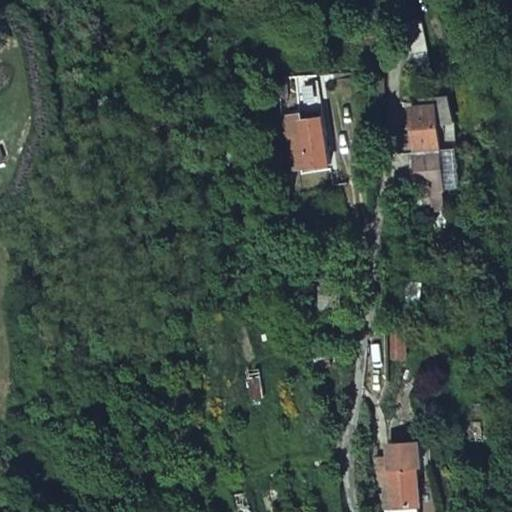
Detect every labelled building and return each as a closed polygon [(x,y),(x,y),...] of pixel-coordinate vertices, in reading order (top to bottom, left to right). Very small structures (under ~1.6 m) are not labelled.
[(286,78),(278,79),(280,100),(288,99),(286,78)] [(321,104),(289,109),(297,161),(329,157),(321,104)] [(437,108),(411,110),(414,139),(403,140),(404,153),(414,152),(441,150),(441,142),(437,108)] [(441,142),(441,150),(454,149),(456,149),(455,139),(441,142)] [(441,150),(445,188),(457,186),(454,149),(441,150)] [(445,188),(441,150),(414,152),(416,162),(408,164),(409,192),(422,191),(424,210),(447,208),(445,188)] [(301,273),(302,313),(322,313),(341,316),(341,276),(301,273)] [(300,313),(300,345),(321,345),(322,313),(302,313),(300,313)] [(393,336),(392,359),(405,357),(405,335),(393,336)] [(373,467),(374,483),(380,483),(381,509),(384,509),(419,506),(416,467),(422,467),(420,443),(389,445),(390,457),(373,458),(373,467)]
